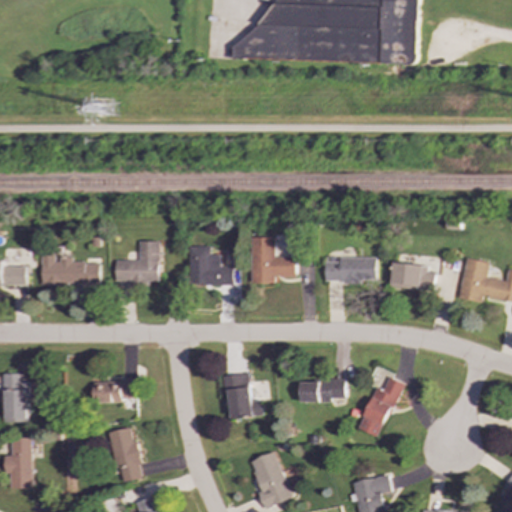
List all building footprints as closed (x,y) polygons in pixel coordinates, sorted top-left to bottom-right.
[(419,0),(263,0),(235,56),(241,56),(246,59),(417,64),(419,0)] [(275,237),(252,237),(251,283),(275,283),(275,277),(297,277),(297,257),(275,257),(275,237)] [(160,241),(140,241),(139,261),(116,260),(116,282),(159,283),(160,241)] [(234,266),(221,267),(221,255),(212,255),(212,246),(190,246),(190,285),(234,285),(234,266)] [(42,285),(100,284),(100,262),(73,263),(73,257),(57,257),(57,254),(41,254),(42,285)] [(377,257),(339,258),(339,261),(325,262),(326,283),(362,282),(362,280),(377,280),(377,257)] [(511,302),(511,269),(508,269),(506,281),(487,278),(490,262),(467,258),(459,298),(483,303),(484,297),(511,302)] [(0,285),(27,285),(27,266),(4,267),(4,260),(0,260),(0,285)] [(426,265),(394,262),(391,286),(433,291),(435,273),(425,272),(426,265)] [(224,376),(229,418),(264,415),(262,400),(252,401),(249,373),(224,376)] [(22,374),(4,374),(5,423),(29,423),(28,381),(22,381),(22,374)] [(404,383),(390,376),(384,390),(377,387),(360,429),(380,438),(404,383)] [(94,402),(136,401),(135,380),(93,381),(94,402)] [(346,381),(302,380),(301,402),(333,402),(333,398),(346,398),(346,381)] [(144,478),(136,441),(133,441),(130,428),(109,432),(119,483),(144,478)] [(32,438),(11,438),(11,456),(4,456),(5,474),(10,473),(10,488),(33,488),(32,438)] [(248,461),(267,508),(292,498),(274,451),(248,461)] [(385,511),(382,493),(393,491),(390,475),(354,481),(359,511),(385,511)] [(511,511),(511,479),(492,511),(511,511)] [(158,511),(153,496),(135,502),(138,511),(158,511)]
